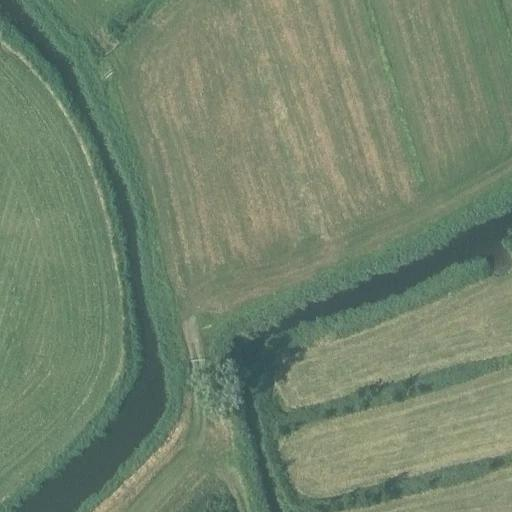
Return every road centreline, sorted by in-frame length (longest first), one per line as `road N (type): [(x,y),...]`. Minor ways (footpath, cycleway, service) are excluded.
road 1 (track): [(63,0),(107,52),(174,201),(198,421),(241,511)]
road 2 (track): [(0,477),(77,407),(105,347),(93,248),(72,178),(54,138),(0,67)]
